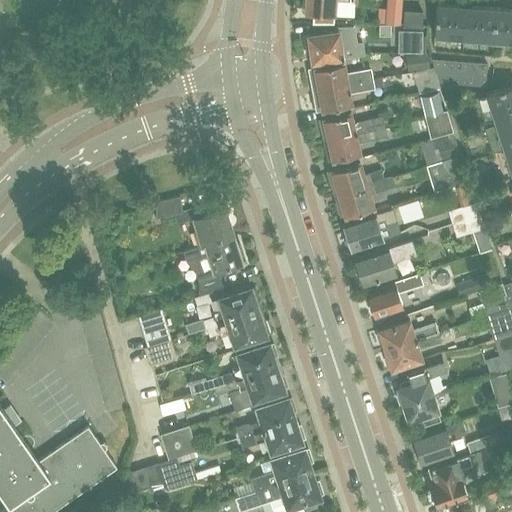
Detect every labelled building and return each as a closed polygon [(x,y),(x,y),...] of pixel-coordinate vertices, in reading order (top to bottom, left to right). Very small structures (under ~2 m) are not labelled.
[(350,1),(349,0),(306,0),(306,12),(313,13),(313,23),(334,23),(335,0),(350,1)] [(471,6),(472,1),(472,0),(466,0),(461,0),(461,5),(436,3),(434,35),(479,38),(482,6),(471,6)] [(401,2),(390,1),(389,22),(400,22),(401,2)] [(511,8),(482,6),(479,38),(511,40),(511,8)] [(422,10),(405,9),(404,24),(421,26),(422,10)] [(338,28),(338,31),(304,36),(307,54),(311,53),(313,61),(364,53),(362,42),(355,43),(353,31),(351,28),(346,27),(338,28)] [(399,42),(398,49),(423,50),(424,45),(424,33),(399,32),(399,42)] [(407,55),(406,55),(408,70),(427,67),(429,67),(427,54),(427,52),(426,52),(424,52),(421,53),(407,55)] [(432,59),(434,66),(439,82),(486,85),(487,63),(432,59)] [(372,78),(370,68),(346,73),(343,62),(309,68),(312,85),(316,84),(317,88),(372,78)] [(441,87),(439,82),(434,66),(413,70),(419,92),(441,87)] [(349,92),(369,88),(384,85),(382,76),(372,78),(317,88),(318,93),(314,94),(317,109),(351,103),(349,92)] [(504,148),(511,145),(511,83),(492,90),(486,92),(504,148)] [(441,87),(419,92),(425,114),(426,113),(447,108),(441,87)] [(431,136),(453,130),(447,108),(426,113),(425,114),(423,114),(430,136),(431,136)] [(374,127),(382,125),(380,116),(353,122),(350,111),(319,119),(323,134),(328,133),(329,138),(374,127)] [(382,125),(374,127),(329,138),(330,143),(325,144),(329,160),(360,152),(357,141),(384,134),(382,125)] [(439,160),(460,153),(453,130),(431,136),(439,160)] [(460,153),(439,160),(447,186),(468,179),(460,153)] [(339,192),(383,178),(380,169),(364,174),(360,160),(328,170),(333,186),(337,185),(339,192)] [(383,178),(339,192),(341,199),(337,200),(342,216),(374,206),(370,192),(394,185),(391,175),(383,178)] [(180,195),(157,201),(156,217),(174,213),(182,211),(180,195)] [(418,198),(399,205),(403,217),(404,219),(423,213),(418,198)] [(454,222),(479,213),(475,200),(450,208),(454,222)] [(202,243),(205,242),(234,233),(225,207),(217,210),(214,201),(186,210),(189,219),(189,220),(194,218),(202,243)] [(393,207),(344,223),(348,235),(346,237),(348,243),(351,244),(352,248),(383,238),(377,220),(384,218),(386,222),(397,219),(393,207)] [(479,213),(454,222),(458,233),(483,225),(479,213)] [(237,243),(234,233),(205,242),(202,243),(184,249),(187,259),(197,272),(200,279),(199,295),(224,287),(219,273),(217,269),(243,260),(245,259),(240,243),(237,243)] [(387,246),(355,257),(359,269),(358,272),(359,277),(362,279),(364,283),(396,272),(392,261),(416,253),(412,239),(387,247),(387,246)] [(382,286),(367,291),(371,304),(369,306),(370,311),(373,312),(374,315),(403,306),(398,289),(423,281),(420,271),(381,284),(382,286)] [(461,295),(478,290),(488,287),(484,275),(458,284),(461,295)] [(511,281),(503,284),(509,302),(511,301),(511,281)] [(486,315),(510,307),(502,282),(488,287),(478,290),(486,315)] [(207,327),(259,310),(251,286),(219,297),(223,310),(215,312),(215,315),(204,319),(207,327)] [(493,337),(511,330),(511,312),(510,307),(486,315),(493,337)] [(161,308),(138,315),(149,345),(172,338),(161,308)] [(259,310),(207,327),(210,335),(221,331),(222,334),(231,332),(235,344),(267,334),(259,310)] [(385,348),(438,331),(435,321),(413,329),(409,318),(379,328),(380,330),(377,333),(380,340),(383,341),(385,348)] [(511,330),(493,337),(503,369),(511,366),(511,330)] [(438,331),(385,348),(387,354),(385,357),(387,364),(390,365),(391,367),(422,357),(419,347),(441,340),(438,331)] [(172,338),(149,345),(144,347),(149,362),(177,353),(172,338)] [(226,382),(277,365),(269,341),(237,352),(241,365),(233,367),(234,370),(223,374),(226,382)] [(399,403),(403,402),(433,392),(428,377),(447,370),(444,361),(407,373),(409,378),(400,381),(401,385),(398,386),(399,391),(396,392),(399,403)] [(215,395),(229,390),(240,387),(241,389),(249,387),(253,399),(285,389),(277,365),(226,382),(213,386),(215,395)] [(143,381),(146,393),(160,388),(157,377),(143,381)] [(511,401),(511,394),(511,389),(495,394),(498,405),(511,401)] [(433,392),(403,402),(408,419),(412,418),(414,422),(422,420),(424,424),(441,418),(438,410),(439,409),(433,392)] [(163,415),(185,409),(182,396),(159,402),(163,415)] [(240,436),(295,418),(288,397),(257,406),(261,418),(237,426),(240,436)] [(103,441),(100,441),(88,424),(38,459),(36,456),(0,404),(0,511),(50,511),(117,466),(105,449),(107,446),(106,442),(103,441)] [(295,418),(240,436),(243,446),(268,438),(271,450),(302,440),(295,418)] [(418,448),(421,457),(422,461),(453,451),(447,433),(455,431),(456,436),(466,432),(462,419),(414,435),(418,448)] [(169,458),(176,456),(196,450),(188,425),(161,433),(169,458)] [(471,453),(484,448),(495,445),(491,433),(467,441),(471,453)] [(312,472),(304,447),(272,458),(272,459),(261,462),(264,473),(251,477),(255,490),(312,472)] [(484,448),(471,453),(456,458),(456,459),(430,468),(433,479),(429,481),(432,489),(430,492),(430,496),(432,498),(435,499),(436,502),(468,492),(459,467),(487,458),(484,448)] [(159,462),(166,485),(167,488),(199,478),(193,462),(180,467),(176,456),(169,458),(159,462)] [(153,488),(166,485),(159,462),(132,470),(125,493),(152,485),(153,488)] [(236,496),(240,509),(271,499),(275,511),(296,511),(304,509),(302,502),(320,496),(312,472),(255,490),(236,496)] [(490,497),(511,490),(511,473),(485,482),(490,497)]
